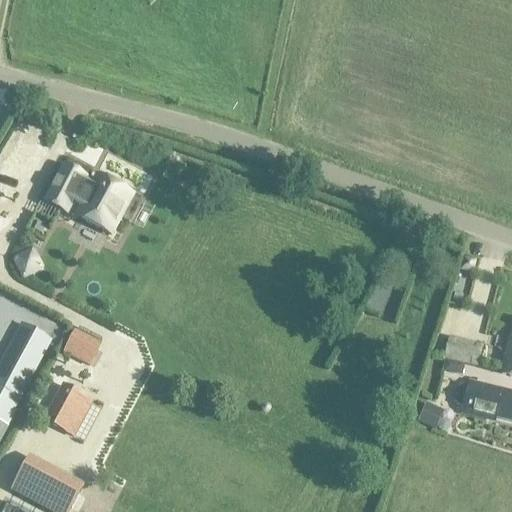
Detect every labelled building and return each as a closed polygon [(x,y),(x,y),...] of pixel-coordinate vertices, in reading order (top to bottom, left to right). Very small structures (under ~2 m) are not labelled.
[(82,223),(101,233),(113,240),(135,199),(97,178),(92,188),(85,184),(87,180),(64,167),(44,204),(68,217),(71,211),(85,218),(82,223)] [(12,263),(16,274),(30,269),(26,258),(12,263)] [(0,445),(16,416),(14,414),(52,343),(21,326),(0,364),(0,445)] [(511,333),(502,375),(511,378),(511,333)] [(100,349),(74,336),(65,353),(91,367),(100,349)] [(450,340),(445,360),(446,360),(476,368),(481,348),(450,340)] [(464,408),(464,411),(511,422),(511,393),(470,384),(469,387),(464,408)] [(461,386),(456,406),(463,408),(464,408),(469,387),(468,387),(464,386),(461,386)] [(47,427),(73,441),(92,403),(66,389),(47,427)] [(429,428),(438,409),(426,404),(417,423),(429,428)] [(69,511),(80,489),(26,463),(12,493),(52,511),(69,511)]
